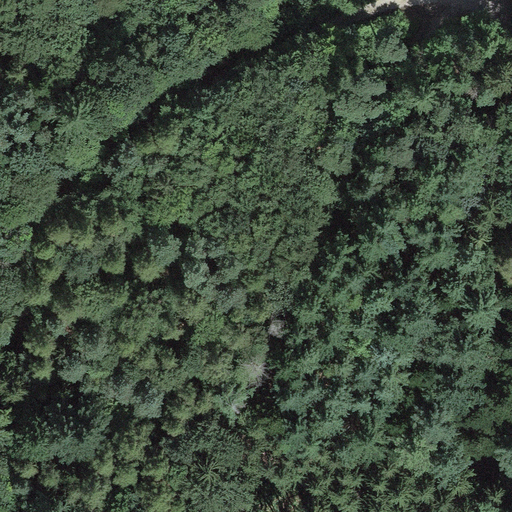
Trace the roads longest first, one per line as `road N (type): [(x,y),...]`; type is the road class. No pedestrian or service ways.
road 1 (track): [(0,463),(28,245),(52,195),(86,159),(234,73),(359,14),(429,0)]
road 2 (track): [(198,511),(385,88),(436,0)]
road 3 (track): [(511,111),(389,396),(358,511)]
